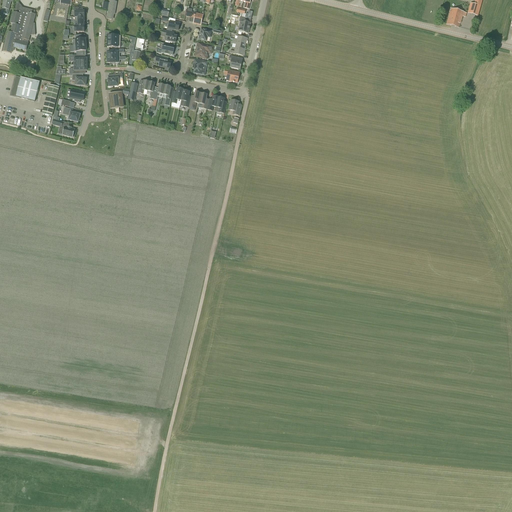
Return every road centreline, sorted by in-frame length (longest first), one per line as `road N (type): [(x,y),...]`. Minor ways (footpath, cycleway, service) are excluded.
road 1 (track): [(155,511),(245,90)]
road 2 (tertiary): [(511,47),(356,10)]
